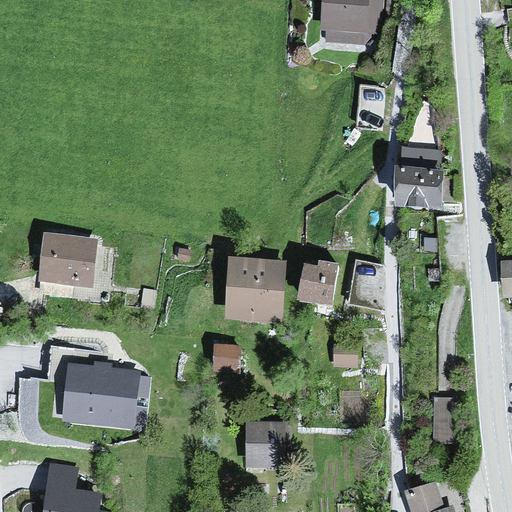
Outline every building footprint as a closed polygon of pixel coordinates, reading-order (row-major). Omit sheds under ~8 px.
[(375,0),(319,0),(315,38),(371,44),(375,0)] [(445,173),(399,174),(399,205),(446,205),(445,173)] [(99,246),(43,239),(37,284),(94,290),(99,246)] [(287,266),(224,263),(221,322),(284,325),(287,266)] [(511,266),(503,266),(504,301),(511,301),(511,266)] [(338,275),(304,267),(295,300),(330,309),(338,275)] [(251,349),(215,345),(212,374),(248,378),(251,349)] [(146,378),(63,366),(55,424),(138,435),(146,378)] [(456,444),(457,401),(437,401),(437,444),(456,444)] [(288,429),(244,430),(245,474),(289,474),(288,429)] [(82,477),(49,472),(43,511),(98,511),(101,496),(80,494),(82,477)] [(449,511),(441,484),(407,491),(413,511),(449,511)]
